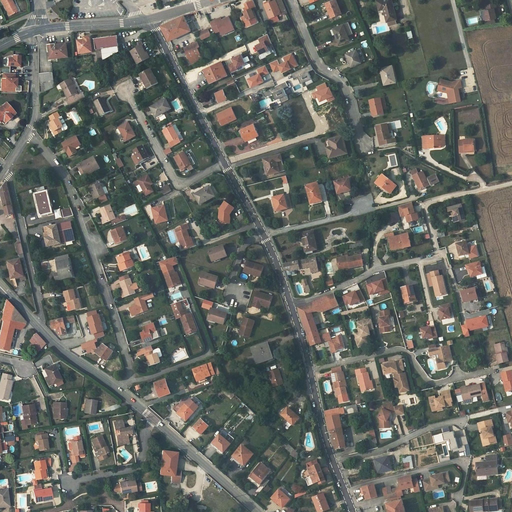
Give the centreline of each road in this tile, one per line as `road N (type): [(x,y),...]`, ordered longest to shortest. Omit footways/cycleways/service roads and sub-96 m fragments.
road 1 (residential): [(26,134),(62,174),(78,214),(128,368),(118,390)]
road 2 (residential): [(490,187),(426,205),(431,256),(291,306)]
road 3 (residential): [(486,371),(428,382),(398,348),(309,370)]
road 4 (residential): [(361,144),(345,89),(317,65),(290,0)]
road 5 (residential): [(458,502),(465,469),(455,461),(343,490)]
road 6 (residential): [(145,21),(223,163)]
road 7 (residential): [(123,86),(176,183),(223,163)]
road 8 (tertiary): [(0,286),(60,348),(118,390)]
road 9 (residential): [(2,171),(41,318)]
road 10 (tertiary): [(150,418),(257,511)]
road 11 (residential): [(461,420),(333,462)]
